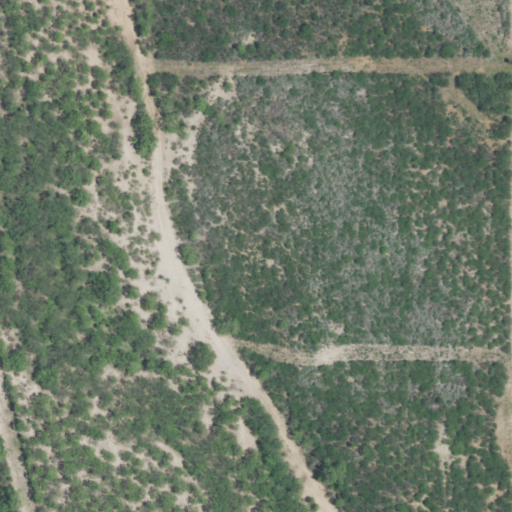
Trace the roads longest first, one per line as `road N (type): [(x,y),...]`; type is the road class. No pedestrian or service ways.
road 1 (track): [(126,0),(154,149),(200,296),(325,511)]
road 2 (track): [(511,329),(510,511)]
